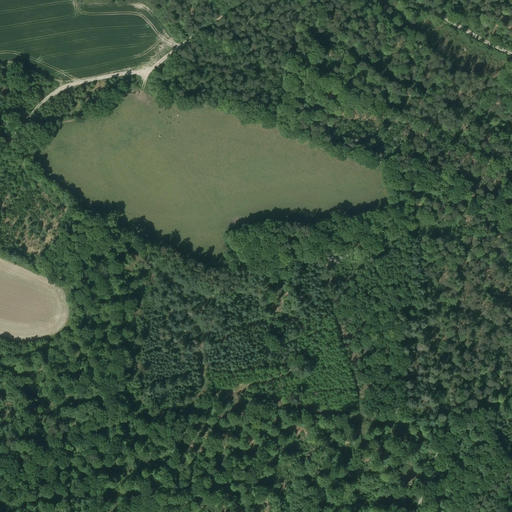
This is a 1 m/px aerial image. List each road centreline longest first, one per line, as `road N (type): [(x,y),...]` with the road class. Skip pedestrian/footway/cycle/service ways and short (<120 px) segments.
road 1 (track): [(0,455),(210,397),(438,426),(448,435)]
road 2 (track): [(6,148),(53,93),(151,67),(244,0)]
road 3 (track): [(511,405),(443,437),(416,511)]
